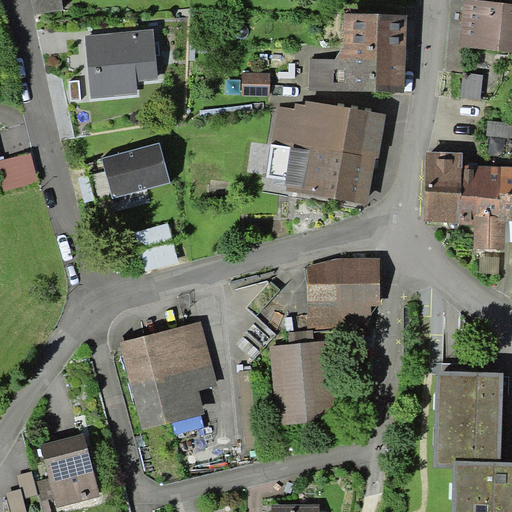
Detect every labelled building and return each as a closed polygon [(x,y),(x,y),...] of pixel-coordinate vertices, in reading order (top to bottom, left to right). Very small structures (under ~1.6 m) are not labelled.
[(61,0),(32,0),(34,14),(63,9),(61,0)] [(478,0),(464,0),(459,46),(511,52),(511,3),(501,3),(478,0)] [(406,15),(345,13),(344,45),(336,59),(309,59),(309,91),(405,93),(406,15)] [(154,29),(85,35),(91,98),(138,94),(137,81),(158,79),(154,29)] [(270,73),(243,72),(242,96),(270,96),(270,73)] [(483,74),(463,73),(461,97),(481,98),(483,74)] [(79,80),(69,81),(71,100),(81,99),(79,80)] [(295,109),(277,106),(271,143),(272,143),(291,146),(286,179),(285,184),(288,185),(287,191),(368,205),(376,158),(379,158),(387,114),(306,100),(306,104),(296,103),(295,109)] [(510,122),(488,120),(487,135),(490,135),(505,137),(511,137),(511,125),(510,125),(510,122)] [(503,156),(505,137),(490,135),(488,155),(503,156)] [(171,183),(160,143),(102,158),(113,198),(171,183)] [(267,176),(286,179),(291,146),(272,143),(267,176)] [(463,152),(426,151),(425,221),(460,222),(461,195),(462,195),(463,164),(463,152)] [(0,160),(0,179),(3,191),(38,182),(31,153),(0,160)] [(501,166),(463,164),(462,195),(461,195),(460,222),(460,224),(475,225),(475,209),(489,210),(489,216),(499,217),(501,166)] [(511,166),(501,166),(499,217),(498,218),(505,219),(505,220),(511,220),(511,166)] [(475,225),(474,248),(504,249),(505,220),(505,219),(498,218),(499,217),(489,216),(489,210),(475,209),(475,225)] [(169,223),(136,232),(146,270),(179,261),(169,223)] [(336,258),(308,266),(308,330),(313,330),(313,331),(371,329),(371,305),(380,305),(381,257),(336,258)] [(499,257),(480,257),(480,273),(499,273),(499,257)] [(201,322),(120,342),(142,429),(204,414),(199,390),(217,386),(201,322)] [(308,330),(289,332),(290,344),(269,346),(277,425),(338,420),(330,340),(314,341),(313,331),(313,330),(308,330)] [(251,370),(238,371),(246,449),(258,447),(251,370)] [(504,373),(436,371),(434,467),(454,469),(452,511),(511,511),(511,462),(501,462),(504,373)] [(84,433),(41,444),(50,478),(55,498),(58,508),(101,497),(84,433)] [(32,471),(17,475),(20,489),(21,489),(23,498),(38,494),(35,482),(32,471)] [(55,498),(50,478),(35,482),(38,494),(40,502),(49,499),(55,498)] [(27,511),(23,498),(21,489),(20,489),(6,492),(11,511),(27,511)] [(51,511),(49,499),(40,502),(42,511),(51,511)]
